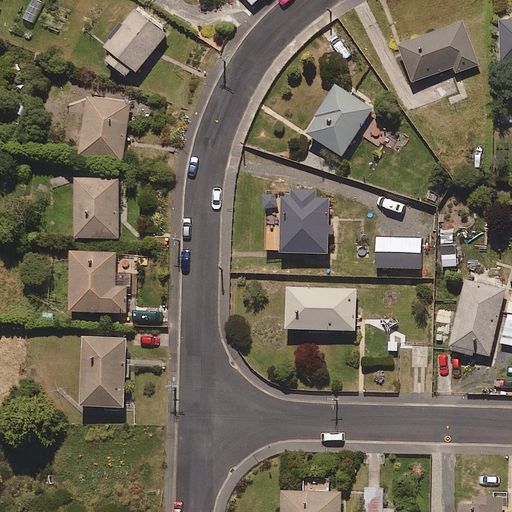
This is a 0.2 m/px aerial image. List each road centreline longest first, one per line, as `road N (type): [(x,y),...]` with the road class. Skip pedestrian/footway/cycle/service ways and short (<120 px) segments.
road 1 (residential): [(311,0),(258,54),(214,142),(204,189),(200,414)]
road 2 (residential): [(511,423),(200,414)]
